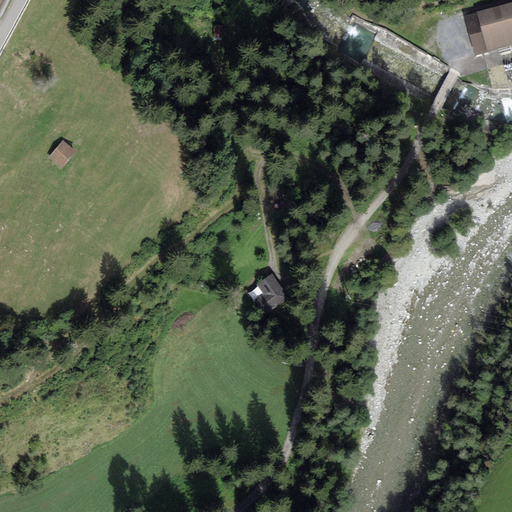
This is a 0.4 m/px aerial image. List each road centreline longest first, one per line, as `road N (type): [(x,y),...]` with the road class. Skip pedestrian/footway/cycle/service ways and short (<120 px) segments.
road 1 (track): [(235,511),(290,443),(341,247),(403,172),(456,65)]
road 2 (track): [(274,270),(257,174),(276,154),(315,165),(338,182),(361,223)]
